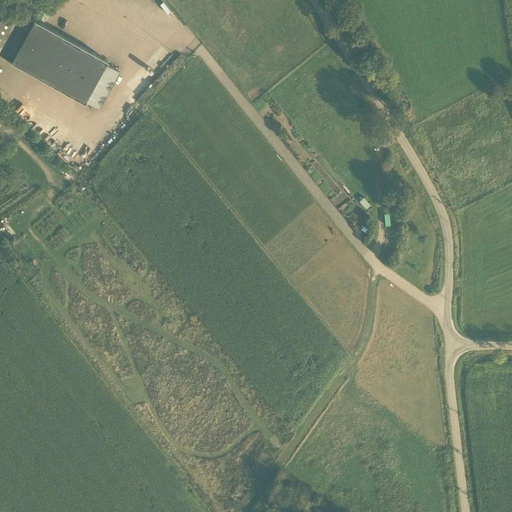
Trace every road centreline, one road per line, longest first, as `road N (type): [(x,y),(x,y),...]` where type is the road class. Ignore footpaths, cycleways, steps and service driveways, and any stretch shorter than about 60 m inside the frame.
road 1 (unclassified): [(451,311),(363,249),(210,57)]
road 2 (unclassified): [(451,311),(450,228),(438,195),(313,0)]
road 3 (track): [(378,262),(373,317),(352,374),(250,511)]
road 4 (unclassified): [(466,511),(452,344)]
road 5 (track): [(378,262),(384,159),(400,134)]
